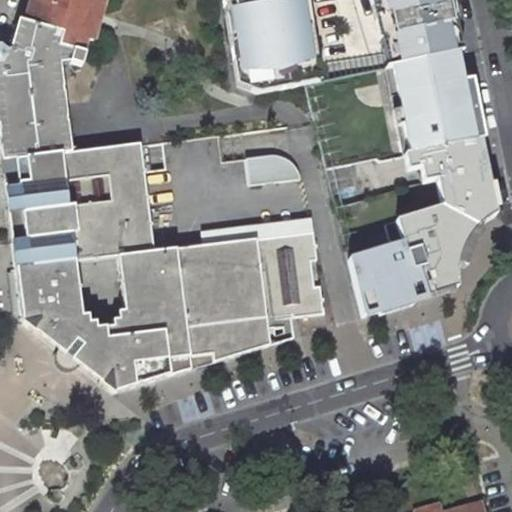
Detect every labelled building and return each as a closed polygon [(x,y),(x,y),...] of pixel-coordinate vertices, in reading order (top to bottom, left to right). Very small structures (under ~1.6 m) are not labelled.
[(18,22),(11,26),(13,32),(8,35),(11,41),(5,44),(8,51),(3,54),(2,52),(0,50),(0,157),(1,163),(70,154),(60,75),(69,64),(81,67),(89,41),(92,43),(104,0),(36,0),(33,10),(28,11),(25,23),(18,22)] [(31,0),(28,11),(33,10),(36,0),(31,0)] [(333,83),(319,0),(221,0),(235,88),(260,97),(333,83)] [(371,0),(380,39),(386,69),(462,53),(449,0),(371,0)] [(386,69),(384,69),(402,157),(479,142),(462,53),(386,69)] [(479,142),(402,157),(406,173),(419,171),(422,185),(435,182),(440,207),(439,209),(477,229),(482,224),(495,217),(479,142)] [(76,367),(111,395),(268,347),(265,322),(290,319),(308,317),(322,315),(318,288),(313,289),(310,263),(315,262),(311,235),(202,248),(202,253),(177,256),(175,251),(152,254),(138,146),(70,154),(1,163),(21,325),(56,352),(76,367)] [(245,159),(248,186),(299,180),(297,172),(293,166),(288,162),(284,160),(277,157),(271,156),(245,159)] [(468,238),(477,229),(439,209),(383,227),(391,252),(379,255),(378,252),(346,262),(360,319),(456,290),(455,272),(458,258),(462,248),(468,238)] [(265,322),(268,347),(291,342),(290,319),(265,322)] [(61,371),(66,372),(70,372),(73,370),(76,367),(56,352),(53,356),(53,360),(54,365),(57,369),(61,371)]
